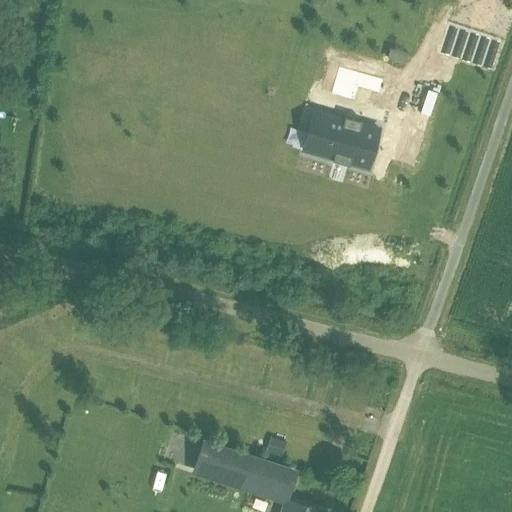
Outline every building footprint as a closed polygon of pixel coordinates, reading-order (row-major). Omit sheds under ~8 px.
[(343,55),(335,81),(358,88),(362,75),(383,81),(387,68),(343,55)] [(330,101),(318,140),(335,145),(334,147),(351,152),(352,150),(368,155),(380,116),(363,111),(364,109),(347,104),(347,106),(330,101)] [(154,359),(104,345),(98,369),(148,382),(154,359)] [(296,388),(289,411),(339,425),(346,401),(296,388)] [(275,437),(270,452),(281,455),(286,441),(275,437)] [(253,484),(290,495),(297,473),(205,446),(196,472),(252,489),(253,484)] [(327,511),(287,499),(282,511),(327,511)]
